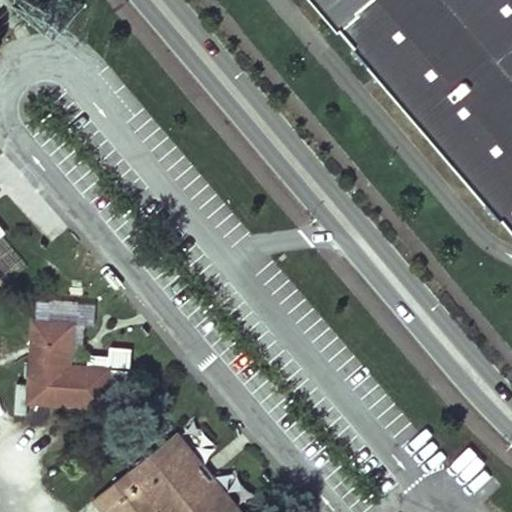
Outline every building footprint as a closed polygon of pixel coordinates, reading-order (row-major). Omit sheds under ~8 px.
[(361,50),(359,52),(485,194),(510,223),(511,221),(511,0),(312,0),(344,35),(346,33),(361,50)] [(65,357),(69,357),(71,322),(34,319),(28,399),(104,405),(107,367),(68,365),(64,364),(65,357)] [(111,345),(110,366),(130,368),(132,346),(111,345)] [(164,440),(222,511),(242,511),(176,430),(164,440)] [(222,511),(164,440),(94,497),(104,510),(111,505),(116,511),(222,511)]
